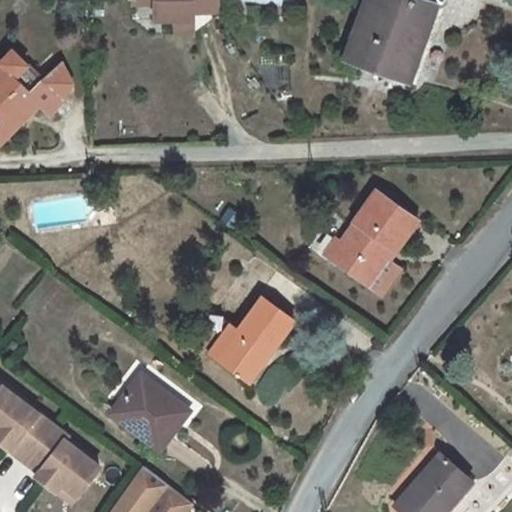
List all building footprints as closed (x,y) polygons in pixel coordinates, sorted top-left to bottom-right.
[(172,34),(199,33),(198,0),(132,0),(133,3),(154,3),(155,20),(171,20),(172,34)] [(434,7),(414,0),(366,0),(346,57),(408,78),(434,7)] [(0,141),(33,111),(13,92),(23,82),(20,79),(30,69),(11,51),(0,61),(0,64),(5,70),(0,75),(0,141)] [(20,79),(23,82),(30,89),(31,90),(42,80),(30,69),(20,79)] [(27,91),(40,104),(49,112),(62,100),(42,80),(31,90),(30,89),(27,91)] [(40,104),(27,91),(30,89),(23,82),(13,92),(33,111),(40,104)] [(336,239),(326,254),(381,293),(398,269),(388,262),(380,257),(386,248),(395,253),(417,220),(377,193),(342,243),(336,239)] [(386,248),(380,257),(388,262),(395,253),(386,248)] [(251,382),(295,321),(260,296),(216,356),(251,382)] [(161,449),(190,411),(142,376),(113,413),(161,449)] [(67,437),(2,387),(0,389),(0,443),(38,473),(35,476),(55,492),(61,484),(77,496),(99,467),(64,441),(67,437)] [(446,511),(472,483),(441,454),(396,506),(402,511),(446,511)] [(167,484),(145,511),(182,511),(191,502),(167,484)]
